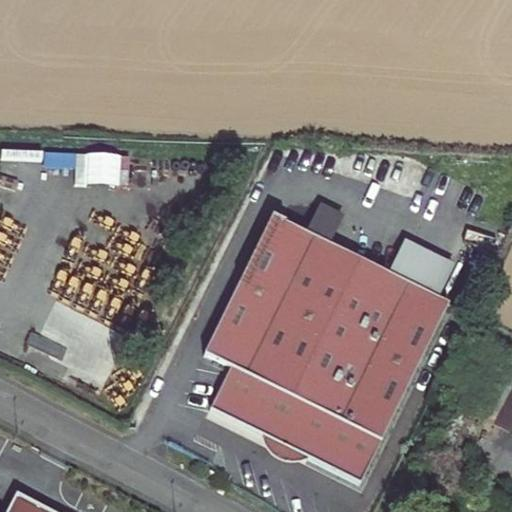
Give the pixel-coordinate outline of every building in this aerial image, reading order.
[(184,163),(177,186),(192,192),(200,169),(184,163)] [(443,305),(269,220),(202,355),(229,369),(208,411),(261,437),(262,436),(264,435),(266,435),(267,436),(268,437),(269,438),(270,439),(270,441),(272,445),(274,448),(278,451),(281,453),(285,455),(289,456),(294,456),(298,455),(300,454),(301,454),(303,454),(305,454),(306,456),(308,457),(308,458),(309,460),(356,484),(443,305)] [(482,234),(470,228),(441,284),(453,290),(482,234)] [(394,451),(404,427),(390,421),(380,445),(394,451)] [(7,511),(43,511),(15,497),(7,511)]
